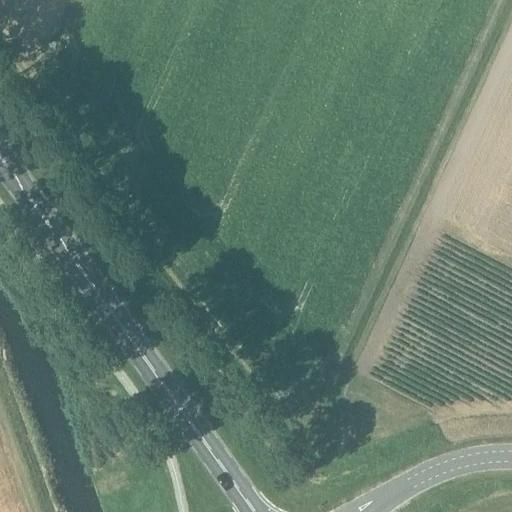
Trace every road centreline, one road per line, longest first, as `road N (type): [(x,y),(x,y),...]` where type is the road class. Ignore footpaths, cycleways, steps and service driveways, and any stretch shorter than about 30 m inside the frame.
road 1 (secondary): [(256,511),(0,153)]
road 2 (unclassified): [(370,511),(450,467),(511,457)]
